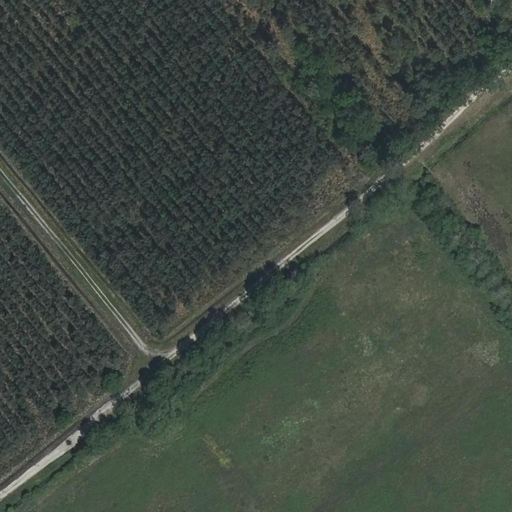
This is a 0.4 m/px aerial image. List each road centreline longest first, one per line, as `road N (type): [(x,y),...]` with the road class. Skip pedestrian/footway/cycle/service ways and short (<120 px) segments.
road 1 (track): [(511,74),(0,500)]
road 2 (track): [(156,363),(0,172)]
